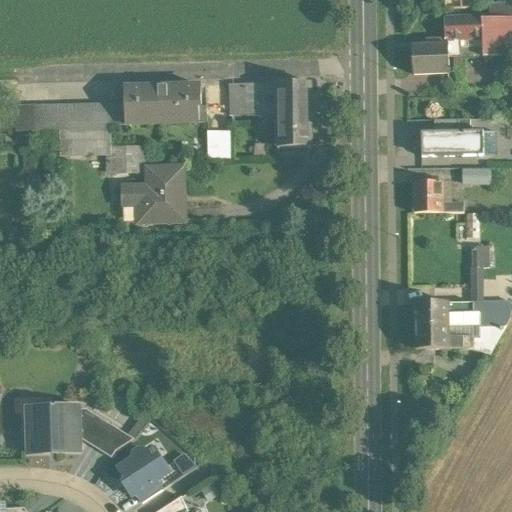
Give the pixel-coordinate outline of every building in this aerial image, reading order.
[(444,0),(445,10),(486,8),(485,0),(444,0)] [(511,47),(511,19),(480,20),(481,39),(482,59),(511,57),(511,47)] [(480,20),(446,22),(447,40),(481,39),(480,20)] [(447,46),(412,47),(413,76),(448,74),(447,46)] [(310,85),(246,86),(246,108),(247,117),(269,117),(311,117),(310,85)] [(246,86),(234,86),(234,109),(246,108),(246,86)] [(200,87),(125,90),(126,106),(126,127),(198,124),(198,109),(200,109),(200,87)] [(126,106),(111,107),(111,127),(126,127),(126,106)] [(110,107),(32,109),(33,133),(59,133),(111,132),(110,107)] [(32,109),(16,110),(16,132),(33,133),(32,109)] [(311,117),(269,117),(269,124),(276,124),(277,149),(311,148),(311,117)] [(433,134),(471,133),(470,122),(433,123),(433,134)] [(111,132),(59,133),(59,158),(106,156),(111,156),(111,150),(111,132)] [(421,134),(421,159),(495,157),(494,133),(471,133),(433,134),(421,134)] [(106,156),(106,175),(146,174),(146,170),(145,149),(111,150),(111,156),(106,156)] [(183,169),(146,170),(146,174),(146,188),(128,189),(128,208),(137,207),(137,225),(184,224),(183,169)] [(490,170),(463,170),(464,185),(490,185),(490,170)] [(442,204),(442,183),(414,183),(413,215),(442,215),(442,204)] [(464,204),(442,204),(442,215),(463,214),(464,204)] [(468,216),(469,238),(481,237),(480,215),(468,216)] [(471,246),(472,304),(479,304),(484,304),(483,270),(492,269),(491,246),(471,246)] [(433,305),(433,299),(418,299),(418,305),(415,305),(415,328),(449,328),(448,316),(448,304),(433,305)] [(509,319),(509,303),(490,304),(490,327),(505,327),(509,319)] [(472,304),(448,304),(448,316),(473,316),(472,304)] [(473,316),(448,316),(449,328),(478,328),(479,328),(479,304),(472,304),(473,316)] [(490,327),(490,304),(484,304),(479,304),(479,328),(490,327)] [(479,328),(478,328),(478,350),(490,355),(505,327),(490,327),(479,328)] [(448,335),(449,328),(415,328),(415,352),(417,352),(417,355),(425,357),(433,355),(433,351),(449,351),(449,340),(448,335)] [(478,350),(478,328),(449,328),(448,335),(449,340),(473,339),(473,350),(478,350)] [(473,339),(449,340),(449,351),(473,350),(473,339)] [(79,408),(51,409),(51,411),(26,412),(27,441),(24,441),(25,456),(57,455),(57,454),(78,454),(80,454),(79,411),(79,408)] [(134,441),(86,411),(79,411),(80,442),(82,442),(111,460),(115,453),(134,441)] [(146,454),(139,452),(134,456),(133,461),(119,470),(128,484),(125,487),(132,497),(155,482),(168,474),(157,458),(151,462),(146,454)] [(155,482),(135,495),(142,505),(162,492),(155,482)] [(187,511),(181,499),(161,511),(187,511)]
